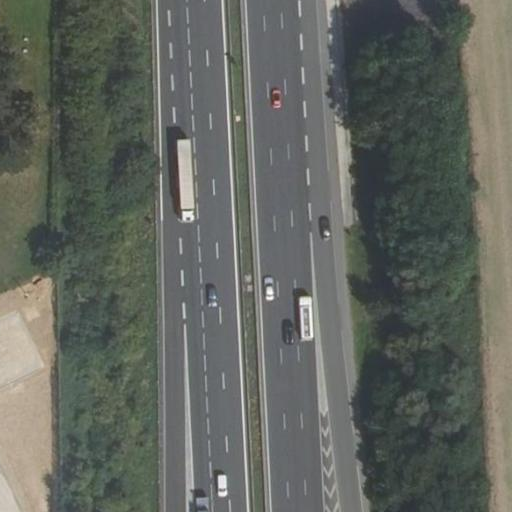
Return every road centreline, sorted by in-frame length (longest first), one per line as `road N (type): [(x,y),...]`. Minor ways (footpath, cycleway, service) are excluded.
road 1 (motorway): [(193,0),(209,314)]
road 2 (motorway): [(357,511),(325,243),(287,222)]
road 3 (motorway): [(302,511),(287,222)]
road 4 (motorway): [(287,222),(275,0)]
road 5 (motorway): [(209,314),(179,349),(177,511)]
road 6 (motorway): [(209,314),(218,511)]
